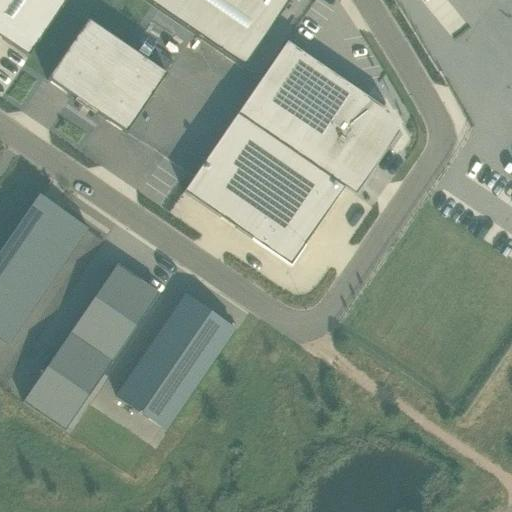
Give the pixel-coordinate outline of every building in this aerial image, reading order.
[(0,0),(0,39),(27,58),(67,0),(0,0)] [(141,0),(243,69),(289,0),(141,0)] [(87,22),(46,81),(125,134),(165,76),(87,22)] [(286,43),(236,116),(343,189),(354,196),(378,162),(375,159),(393,133),(383,115),(363,101),(365,98),(286,43)] [(236,116),(183,194),(290,267),(290,266),(289,265),(341,189),(343,190),(343,189),(236,116)] [(38,196),(0,250),(0,341),(7,346),(87,230),(86,229),(85,231),(37,198),(38,196)] [(116,265),(22,403),(64,432),(158,294),(116,265)] [(167,431),(235,332),(208,313),(196,329),(175,314),(118,396),(167,431)]
